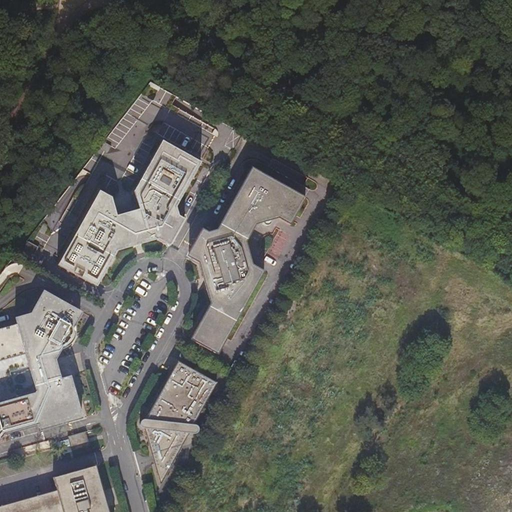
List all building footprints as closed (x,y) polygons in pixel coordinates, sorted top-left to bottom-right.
[(177,206),(202,162),(163,140),(134,191),(140,209),(117,215),(112,197),(100,190),(58,265),(97,287),(117,251),(159,240),(164,243),(171,246),(186,219),(179,216),(177,206)] [(291,224),(306,197),(279,181),(252,167),(218,229),(208,231),(203,229),(188,256),(194,259),(200,262),(211,303),(191,339),(218,355),(265,272),(252,265),(245,241),(256,222),(262,221),(263,223),(264,223),(266,224),(267,223),(268,222),(269,221),(269,219),(279,218),(291,224)] [(16,318),(18,326),(0,330),(0,442),(5,439),(7,434),(42,425),(44,431),(87,419),(76,380),(75,379),(74,378),(72,377),(65,378),(60,360),(65,352),(67,351),(74,347),(79,341),(80,337),(81,333),(81,329),(81,325),(88,312),(49,292),(36,314),(16,318)] [(249,364),(240,359),(235,369),(243,374),(249,364)] [(161,486),(177,456),(189,435),(195,435),(196,435),(197,435),(198,434),(199,433),(200,432),(200,431),(200,430),(199,428),(198,427),(197,427),(196,427),(194,427),(217,384),(178,363),(146,421),(144,422),(143,422),(142,423),(142,425),(141,426),(142,427),(142,428),(143,429),(144,430),(145,430),(146,430),(154,462),(161,486)] [(68,437),(71,450),(90,445),(87,432),(68,437)] [(112,511),(100,466),(57,478),(60,491),(0,507),(0,511),(112,511)]
